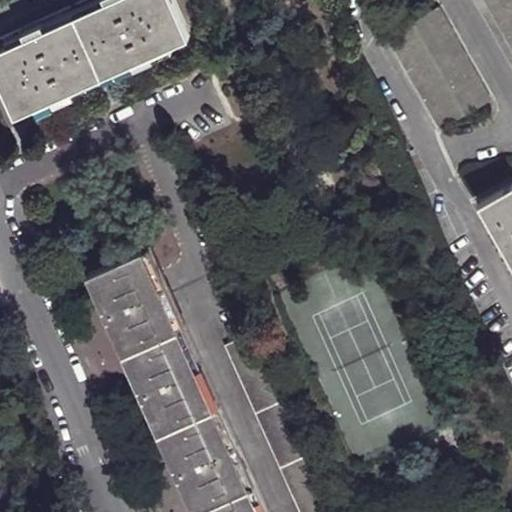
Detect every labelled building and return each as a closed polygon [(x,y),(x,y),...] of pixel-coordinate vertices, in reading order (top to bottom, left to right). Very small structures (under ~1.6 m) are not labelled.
[(0,49),(110,0),(85,0),(0,38),(0,49)] [(178,0),(110,0),(0,49),(0,71),(3,79),(19,115),(196,36),(178,0)] [(511,0),(486,0),(511,45),(511,0)] [(490,102),(438,10),(392,36),(444,127),(490,102)] [(511,183),(483,200),(496,224),(498,223),(511,247),(511,183)] [(94,256),(102,273),(120,265),(112,248),(94,256)] [(120,265),(102,273),(91,278),(118,339),(148,403),(174,462),(196,511),(265,511),(147,252),(120,265)] [(328,511),(249,338),(225,349),(299,511),(328,511)]
